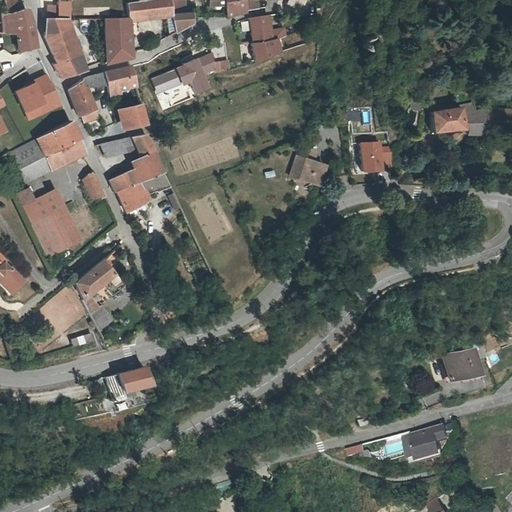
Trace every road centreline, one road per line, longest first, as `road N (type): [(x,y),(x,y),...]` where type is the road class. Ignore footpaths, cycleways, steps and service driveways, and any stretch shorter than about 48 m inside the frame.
road 1 (tertiary): [(14,511),(235,402),(301,358),(374,284),(511,237)]
road 2 (residential): [(511,397),(74,511)]
road 3 (tertiary): [(511,206),(376,193),(340,200),(316,215),(289,271),(261,303),(219,327),(128,355)]
road 4 (residential): [(128,355),(160,299),(58,83)]
road 5 (residential): [(58,83),(146,55),(206,22),(237,19)]
road 6 (unknown): [(0,221),(48,283),(126,228)]
road 7 (tertiary): [(128,355),(20,379),(0,375)]
